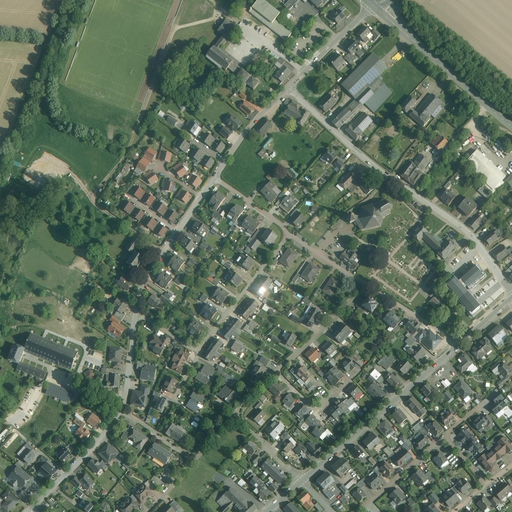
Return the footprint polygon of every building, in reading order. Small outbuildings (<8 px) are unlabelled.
[(280,14),(261,0),(258,0),(251,10),(251,9),(250,10),(251,11),(249,12),(286,41),(291,33),(274,20),(280,14)] [(290,0),(284,6),(289,11),(299,0),(290,0)] [(309,0),(317,8),(323,3),(325,3),(328,0),(309,0)] [(351,15),(346,9),(342,13),(345,17),(347,19),(351,15)] [(339,11),(332,18),(338,24),(345,17),(342,13),(339,11)] [(232,62),(219,52),(238,26),(233,22),(230,26),(229,26),(225,24),(219,32),(224,35),(214,48),(212,47),(208,52),(209,53),(207,56),(226,71),(228,68),(237,76),(236,77),(243,83),(242,84),(245,87),(246,85),(253,90),(259,83),(252,78),(251,78),(249,76),(242,70),(240,72),(230,65),(232,62)] [(364,27),(357,35),(363,40),(370,33),(364,27)] [(380,35),(375,30),(371,34),(376,39),(380,35)] [(358,47),(351,41),(345,47),(350,53),(352,55),(354,52),(359,57),(363,54),(360,51),(360,50),(359,51),(357,49),(358,47)] [(272,51),(269,55),(277,61),(280,57),(272,51)] [(352,55),(350,53),(347,56),(352,61),(355,58),(352,55)] [(337,54),(330,62),(332,64),(331,65),(335,69),(344,61),(337,54)] [(373,54),(341,86),(355,100),(367,88),(377,78),(387,68),(373,54)] [(285,61),(280,58),(277,62),(282,66),(285,61)] [(283,66),(275,77),(282,82),(290,72),(283,66)] [(377,78),(367,88),(374,94),(383,85),(384,85),(377,78)] [(355,100),(332,123),(338,130),(374,94),(367,88),(355,100)] [(328,94),(318,105),(326,113),(336,102),(328,94)] [(432,95),(429,96),(418,109),(429,118),(431,115),(434,118),(445,106),(432,95)] [(410,97),(400,108),(407,114),(416,102),(410,97)] [(300,105),(291,100),(291,101),(287,100),(286,100),(284,105),(287,108),(289,105),(297,110),(300,105)] [(254,110),(245,102),(240,108),(249,116),(254,110)] [(297,110),(289,105),(287,108),(284,114),(293,120),(299,111),(297,110)] [(429,118),(418,109),(415,113),(413,111),(409,116),(423,128),(430,119),(429,118)] [(302,113),(299,111),(293,120),(296,122),(295,123),(302,127),(310,114),(303,110),(302,113)] [(363,113),(353,124),(352,123),(350,126),(360,135),(373,122),(363,113)] [(242,124),(232,115),(230,116),(228,118),(228,120),(229,120),(226,124),(235,132),(242,124)] [(177,122),(169,117),(166,121),(174,126),(177,122)] [(265,118),(254,130),(262,137),(272,125),(265,118)] [(201,129),(189,121),(186,125),(189,127),(187,130),(196,136),(201,129)] [(360,135),(350,126),(345,131),(356,141),(360,136),(360,135)] [(232,134),(224,128),(220,133),(227,139),(232,134)] [(213,138),(206,134),(201,141),(208,145),(211,141),(213,138)] [(439,135),(431,144),(439,152),(448,143),(442,137),(441,137),(439,135)] [(188,144),(181,140),(176,147),(183,151),(185,149),(187,145),(188,144)] [(224,146),(218,142),(216,144),(213,149),(220,153),(224,146)] [(496,142),(494,144),(503,153),(505,152),(496,142)] [(267,156),(269,154),(263,148),(257,154),(261,158),(265,154),(267,156)] [(156,154),(149,149),(145,156),(147,157),(152,161),(156,154)] [(202,154),(195,150),(191,157),(197,161),(199,158),(202,154)] [(337,157),(329,150),(323,157),(327,161),(326,161),(328,162),(331,164),(337,157)] [(499,172),(477,151),(465,164),(485,183),(487,185),(499,172)] [(171,155),(163,153),(162,156),(161,161),(169,163),(171,155)] [(420,155),(413,164),(412,164),(412,163),(411,163),(401,176),(404,179),(404,180),(409,183),(413,186),(423,174),(422,173),(422,174),(421,173),(429,162),(420,155)] [(214,162),(207,157),(204,162),(202,164),(209,169),(214,162)] [(344,165),(338,160),(334,165),(340,170),(344,165)] [(144,162),(142,161),(137,167),(144,172),(149,166),(144,162)] [(179,168),(175,171),(180,178),(186,173),(182,166),(179,168)] [(499,172),(487,185),(493,190),(502,181),(505,177),(499,171),(499,172)] [(357,178),(351,172),(339,184),(345,190),(347,188),(354,182),(355,180),(357,178)] [(148,177),(146,178),(151,185),(158,180),(153,173),(148,177)] [(374,188),(362,174),(357,178),(355,180),(367,194),(374,188)] [(201,181),(194,176),(192,179),(189,183),(196,188),(201,181)] [(487,185),(485,183),(481,186),(492,196),(504,183),(502,181),(493,190),(487,185)] [(271,182),(261,192),(266,197),(265,198),(270,203),(272,201),(273,201),(277,197),(271,191),(275,186),(271,182)] [(354,182),(347,188),(349,191),(356,184),(354,182)] [(175,185),(167,183),(166,188),(165,191),(173,193),(175,185)] [(143,191),(136,187),(131,194),(138,198),(141,194),(143,191)] [(492,196),(482,187),(478,191),(488,201),(492,196)] [(447,190),(440,198),(445,202),(445,203),(448,206),(455,197),(447,190)] [(190,196),(184,192),(181,196),(179,199),(186,203),(190,196)] [(217,192),(210,202),(215,206),(213,208),(217,210),(225,198),(217,192)] [(154,199),(148,195),(146,197),(143,202),(149,206),(154,199)] [(283,201),(281,203),(281,204),(290,211),(296,205),(287,197),(283,201)] [(477,207),(467,198),(458,208),(468,217),(477,207)] [(374,204),(362,209),(359,217),(349,215),(346,220),(350,224),(355,222),(361,231),(380,227),(383,219),(383,218),(386,217),(386,216),(390,214),(391,214),(390,214),(388,211),(390,210),(391,210),(392,210),(391,209),(391,207),(392,206),(391,206),(390,204),(391,203),(390,203),(390,204),(387,203),(387,202),(387,203),(384,204),(383,202),(383,201),(382,201),(382,202),(379,204),(378,203),(378,204),(375,206),(375,205),(374,205),(374,204)] [(126,202),(121,209),(128,213),(129,211),(132,206),(126,202)] [(166,207),(159,203),(154,210),(161,214),(164,210),(166,207)] [(244,211),(235,205),(228,215),(233,218),(231,221),(235,223),(244,211)] [(296,209),(290,216),(293,218),(296,214),(296,215),(299,211),(296,209)] [(144,214),(137,210),(134,214),(133,217),(139,221),(144,214)] [(177,215),(171,211),(169,213),(166,218),(172,222),(177,215)] [(220,215),(215,212),(212,217),(217,220),(220,215)] [(480,213),(474,220),(473,219),(468,225),(474,230),(479,224),(478,223),(483,217),(480,213)] [(293,218),(290,221),(297,227),(303,221),(296,215),(296,214),(293,218)] [(248,216),(240,227),(246,231),(254,220),(248,216)] [(149,218),(144,225),(151,229),(152,227),(155,222),(149,218)] [(254,220),(246,231),(252,235),(252,236),(256,230),(260,225),(254,220)] [(209,230),(197,222),(191,230),(201,237),(204,232),(207,234),(209,230)] [(157,230),(155,233),(162,237),(167,230),(160,226),(157,230)] [(420,226),(411,235),(419,242),(422,238),(424,240),(429,235),(427,233),(428,232),(420,226)] [(256,230),(252,236),(252,235),(251,237),(254,239),(259,232),(256,230)] [(267,230),(261,240),(269,246),(272,243),(274,241),(273,241),(276,236),(267,230)] [(493,234),(492,232),(484,239),(489,246),(501,236),(497,231),(493,234)] [(447,241),(442,246),(433,238),(429,235),(424,240),(437,252),(436,253),(444,260),(447,257),(447,256),(454,248),(447,241)] [(134,237),(125,249),(132,255),(132,254),(133,255),(135,253),(134,253),(141,242),(134,237)] [(197,247),(185,238),(180,246),(189,253),(193,248),(195,250),(197,247)] [(250,244),(248,246),(254,250),(260,243),(254,239),(250,244)] [(503,245),(492,253),(498,262),(499,261),(503,258),(509,254),(503,245)] [(288,249),(279,262),(287,267),(292,260),(293,262),(298,255),(288,249)] [(351,252),(348,257),(343,253),(339,258),(347,264),(355,254),(352,252),(351,252)] [(133,255),(132,257),(130,256),(128,259),(130,261),(127,264),(136,271),(139,266),(141,264),(140,264),(143,259),(135,253),(133,255)] [(254,263),(242,254),(240,258),(242,259),(239,264),(248,271),(254,263)] [(355,254),(347,264),(354,270),(358,265),(354,261),(358,257),(355,254)] [(179,259),(175,256),(168,265),(178,272),(184,263),(181,260),(179,258),(179,259)] [(454,271),(445,263),(441,267),(450,275),(454,271)] [(310,264),(301,277),(309,282),(311,279),(314,282),(317,278),(316,277),(317,274),(319,270),(310,264)] [(128,275),(123,271),(120,276),(122,277),(125,279),(128,275)] [(242,279),(230,271),(228,274),(230,276),(227,281),(236,288),(242,279)] [(489,286),(478,295),(472,288),(467,292),(475,302),(481,297),(485,301),(500,288),(494,281),(485,271),(480,275),(489,286)] [(162,273),(156,282),(166,289),(172,280),(168,277),(169,277),(167,275),(166,276),(162,273)] [(125,279),(122,277),(117,284),(127,291),(132,284),(125,279)] [(272,282),(265,277),(259,284),(267,290),(271,285),(270,284),(272,282)] [(331,278),(323,291),(330,296),(335,290),(336,291),(341,285),(331,278)] [(267,290),(259,284),(253,292),(260,297),(263,292),(264,293),(267,290)] [(223,291),(219,288),(213,297),(222,304),(229,295),(225,292),(223,290),(223,291)] [(161,301),(153,295),(147,302),(155,308),(161,301)] [(368,297),(361,306),(371,314),(377,306),(374,304),(376,303),(372,300),(373,298),(369,296),(368,297)] [(436,297),(434,299),(433,298),(429,302),(436,309),(440,305),(439,304),(441,302),(436,297)] [(127,305),(118,299),(116,301),(113,306),(115,307),(114,309),(117,311),(121,314),(127,305)] [(258,305),(252,299),(246,307),(253,313),(256,310),(255,309),(258,305)] [(213,309),(211,308),(207,305),(200,314),(210,321),(217,312),(213,309)] [(253,313),(246,307),(240,314),(246,319),(249,315),(250,316),(253,313)] [(321,313),(312,308),(308,315),(316,319),(321,313)] [(364,312),(359,308),(354,314),(359,317),(364,312)] [(121,314),(117,311),(113,317),(120,322),(121,322),(125,316),(121,314)] [(395,316),(391,312),(383,320),(394,329),(396,327),(401,322),(394,316),(395,316)] [(316,319),(308,315),(303,323),(311,328),(316,319)] [(113,317),(110,321),(113,323),(113,322),(118,325),(120,322),(113,317)] [(236,319),(229,327),(234,332),(241,324),(236,319)] [(415,325),(411,321),(406,326),(413,334),(414,334),(416,332),(419,329),(418,328),(420,327),(416,324),(415,325)] [(118,325),(113,322),(113,323),(108,330),(109,331),(117,336),(119,338),(124,330),(118,325)] [(197,325),(193,322),(187,331),(196,338),(203,329),(199,326),(197,324),(197,325)] [(351,332),(341,323),(335,329),(346,338),(351,332)] [(252,328),(247,324),(243,330),(249,333),(252,328)] [(499,325),(488,335),(496,345),(501,340),(501,339),(506,335),(503,331),(504,331),(499,325)] [(186,332),(180,327),(176,333),(182,337),(186,332)] [(229,327),(228,327),(221,335),(227,340),(232,335),(237,339),(239,335),(234,332),(229,327)] [(346,338),(335,329),(330,335),(340,344),(346,338)] [(117,336),(109,331),(107,334),(115,339),(117,336)] [(81,344),(53,332),(49,341),(78,352),(81,344)] [(421,336),(416,332),(414,334),(413,334),(411,336),(416,340),(421,336)] [(432,335),(429,332),(425,337),(426,339),(423,341),(428,346),(431,343),(435,338),(432,335)] [(296,337),(288,333),(282,342),(291,347),(296,337)] [(49,341),(31,334),(26,346),(22,345),(20,348),(25,349),(24,352),(71,370),(78,352),(49,341)] [(170,340),(163,336),(162,339),(155,335),(152,340),(159,344),(158,344),(160,346),(164,348),(170,340)] [(223,343),(216,339),(209,348),(216,352),(221,355),(223,351),(219,349),(223,343)] [(160,346),(158,344),(159,344),(152,340),(149,344),(155,347),(153,351),(160,356),(164,349),(164,348),(160,346)] [(238,342),(234,340),(231,345),(238,349),(239,350),(241,347),(236,344),(238,342)] [(483,340),(477,346),(485,355),(491,350),(487,344),(483,340)] [(146,343),(139,342),(138,349),(146,351),(147,344),(146,343)] [(329,342),(322,348),(328,355),(329,356),(336,349),(329,342)] [(26,365),(19,362),(24,352),(25,349),(20,348),(18,347),(18,346),(17,346),(14,345),(12,351),(10,354),(10,355),(8,360),(11,361),(17,364),(17,365),(18,365),(16,369),(23,372),(26,365)] [(231,345),(229,348),(237,353),(238,351),(241,353),(241,352),(239,350),(238,349),(231,345)] [(485,355),(477,346),(470,351),(474,355),(479,361),(485,355)] [(424,353),(418,347),(414,351),(410,348),(406,351),(411,355),(410,355),(417,361),(418,361),(420,359),(419,358),(424,353)] [(209,348),(203,357),(209,361),(213,356),(216,359),(218,358),(221,355),(216,352),(209,348)] [(313,348),(305,355),(312,362),(319,355),(313,348)] [(121,350),(111,349),(110,359),(116,360),(116,362),(120,362),(121,350)] [(190,355),(181,350),(178,356),(175,355),(173,358),(184,363),(186,361),(187,361),(190,355)] [(361,358),(355,352),(353,354),(359,360),(361,358)] [(347,354),(346,354),(344,356),(348,360),(351,362),(353,360),(347,354)] [(464,354),(459,358),(464,363),(461,366),(460,365),(457,368),(461,373),(464,370),(468,368),(470,370),(474,367),(472,364),(473,363),(464,354)] [(270,361),(262,356),(259,362),(264,365),(266,367),(270,361)] [(184,363),(173,358),(172,361),(175,363),(172,369),(181,373),(184,367),(183,366),(184,363)] [(393,363),(388,358),(384,362),(389,367),(393,363)] [(348,360),(341,366),(347,372),(351,369),(352,370),(355,367),(354,366),(351,362),(348,360)] [(403,360),(396,368),(404,375),(407,372),(407,371),(411,367),(403,360)] [(136,369),(142,370),(143,365),(146,366),(147,363),(138,361),(136,369)] [(259,362),(256,361),(253,366),(256,368),(257,366),(261,369),(264,365),(259,362)] [(511,372),(505,364),(499,369),(502,372),(501,372),(501,374),(502,375),(504,375),(505,377),(507,376),(511,372)] [(46,372),(26,365),(23,372),(44,380),(46,372)] [(154,375),(156,368),(146,366),(143,365),(142,370),(141,379),(145,380),(146,379),(152,380),(153,375),(154,375)] [(205,366),(201,372),(202,372),(200,374),(199,373),(195,379),(205,386),(209,380),(209,379),(208,378),(209,375),(212,377),(215,372),(205,366)] [(261,369),(257,366),(256,368),(252,374),(260,378),(264,371),(261,369)] [(303,367),(299,370),(295,373),(300,378),(307,371),(303,367)] [(344,377),(334,368),(330,372),(339,382),(344,377)] [(90,369),(84,372),(84,379),(90,382),(95,379),(95,372),(90,369)] [(382,375),(375,369),(370,375),(371,376),(375,380),(376,381),(382,375)] [(307,371),(300,378),(305,383),(308,380),(312,376),(307,371)] [(339,382),(330,372),(325,377),(334,386),(339,382)] [(400,382),(390,373),(384,379),(394,388),(400,382)] [(115,376),(111,375),(111,376),(110,383),(108,382),(107,386),(118,388),(119,378),(117,376),(115,376)] [(505,377),(497,384),(500,387),(509,379),(507,376),(505,377)] [(177,381),(168,377),(162,388),(172,393),(177,381)] [(445,388),(451,384),(446,378),(441,382),(445,388)] [(471,393),(461,382),(454,388),(464,399),(471,393)] [(276,383),(269,389),(278,397),(283,391),(284,390),(276,383)] [(386,396),(374,384),(367,390),(379,403),(386,396)] [(508,384),(501,389),(504,392),(510,388),(508,384)] [(72,395),(49,385),(48,387),(46,393),(69,403),(72,395)] [(354,385),(347,391),(352,397),(354,399),(354,398),(361,392),(354,385)] [(434,393),(427,385),(424,387),(423,387),(420,389),(421,390),(427,397),(432,402),(435,399),(431,395),(434,393)] [(231,391),(225,386),(218,395),(222,399),(224,397),(226,399),(225,401),(226,401),(231,406),(239,397),(233,392),(232,393),(230,392),(231,391)] [(141,393),(133,391),(131,405),(138,406),(139,407),(141,408),(143,407),(145,407),(147,394),(141,393)] [(283,391),(278,397),(281,399),(286,393),(283,391)] [(449,404),(454,400),(447,391),(442,396),(449,404)] [(204,398),(194,392),(190,398),(192,399),(191,401),(190,400),(186,406),(196,413),(199,408),(196,406),(198,404),(200,405),(201,404),(200,404),(204,398)] [(491,398),(495,403),(499,400),(500,401),(503,399),(498,393),(491,398)] [(290,394),(283,402),(289,408),(292,405),(297,400),(290,394)] [(166,402),(159,398),(159,399),(157,402),(154,408),(162,412),(166,402)] [(422,409),(412,398),(406,403),(416,414),(417,414),(422,409)] [(346,399),(343,403),(339,399),(334,404),(335,405),(341,411),(346,407),(348,409),(354,403),(350,399),(348,401),(346,399)] [(489,408),(495,415),(499,412),(502,410),(505,407),(500,401),(499,400),(495,403),(489,408)] [(260,402),(255,408),(257,411),(259,409),(263,405),(260,402)] [(301,404),(294,412),(300,417),(300,418),(302,416),(307,410),(301,404)] [(335,405),(328,412),(335,420),(343,413),(341,411),(335,405)] [(457,414),(451,407),(448,409),(454,416),(457,414)] [(422,409),(417,414),(420,418),(427,412),(424,408),(422,409)] [(257,411),(251,417),(257,423),(265,415),(259,409),(257,411)] [(407,419),(399,409),(392,416),(400,425),(407,419)] [(505,413),(502,410),(499,412),(495,415),(498,418),(505,413)] [(448,412),(440,419),(446,426),(454,419),(448,412)] [(76,414),(74,416),(82,422),(84,419),(76,414)] [(101,420),(93,414),(87,422),(96,428),(101,420)] [(307,420),(302,425),(307,429),(309,427),(314,431),(312,433),(319,439),(325,432),(318,426),(320,424),(311,416),(307,420)] [(481,416),(478,419),(477,419),(475,420),(475,421),(472,423),(478,431),(487,424),(483,419),(481,416)] [(493,422),(488,416),(483,419),(487,424),(488,426),(493,422)] [(337,423),(331,417),(328,419),(334,425),(337,423)] [(305,418),(299,425),(301,427),(302,425),(307,420),(305,418)] [(86,425),(78,419),(75,424),(81,428),(83,429),(86,425)] [(273,423),(266,431),(273,438),(277,434),(278,434),(283,429),(275,421),(273,423)] [(393,430),(385,421),(378,428),(385,437),(386,437),(388,439),(391,436),(389,434),(393,430)] [(442,430),(435,422),(428,429),(430,430),(429,431),(435,436),(442,430)] [(176,427),(169,423),(162,432),(169,437),(170,437),(179,443),(185,434),(176,428),(176,427)] [(417,424),(413,428),(416,432),(416,433),(418,431),(421,429),(417,424)] [(427,433),(423,427),(421,429),(418,431),(422,436),(424,438),(428,434),(427,433)] [(83,429),(81,428),(76,434),(78,436),(78,437),(82,440),(82,439),(85,441),(90,434),(88,433),(89,433),(85,430),(84,430),(83,429)] [(465,430),(465,429),(461,433),(458,435),(462,439),(460,440),(462,443),(464,442),(465,442),(467,440),(471,436),(465,430)] [(148,439),(133,430),(130,435),(128,438),(130,439),(133,441),(133,442),(134,442),(135,441),(138,443),(136,447),(140,450),(148,439)] [(286,432),(280,438),(283,441),(289,435),(286,432)] [(377,439),(372,433),(368,436),(369,437),(363,443),(367,447),(369,446),(371,449),(379,442),(376,439),(377,439)] [(283,441),(285,444),(288,440),(288,441),(289,440),(291,438),(289,435),(283,441)] [(424,438),(422,436),(415,442),(417,445),(416,446),(416,448),(417,450),(419,450),(428,442),(424,438)] [(511,447),(504,438),(498,443),(499,445),(493,451),(499,458),(502,456),(502,455),(505,452),(507,454),(511,449),(511,447)] [(285,444),(281,448),(287,453),(294,445),(289,440),(288,441),(288,440),(285,444)] [(475,441),(471,444),(469,447),(467,449),(470,452),(472,450),(475,454),(478,451),(481,448),(475,441)] [(257,449),(250,442),(244,448),(252,455),(257,449)] [(315,447),(311,442),(306,447),(311,452),(312,451),(317,457),(323,452),(317,446),(315,447)] [(24,447),(27,450),(27,449),(31,453),(34,449),(27,443),(24,447)] [(172,455),(155,443),(148,454),(165,465),(172,455)] [(307,450),(301,443),(298,445),(304,452),(307,450)] [(406,443),(405,443),(401,446),(405,450),(407,453),(411,449),(408,446),(406,443)] [(108,444),(98,454),(104,459),(105,457),(110,462),(118,454),(108,444)] [(363,453),(357,446),(351,451),(357,459),(363,453)] [(64,448),(58,453),(60,455),(58,458),(59,459),(59,460),(60,460),(63,463),(71,455),(70,454),(65,449),(64,448)] [(31,453),(27,449),(27,450),(20,457),(28,464),(35,456),(31,453)] [(407,453),(405,450),(394,460),(400,467),(411,457),(407,453)] [(486,457),(484,455),(478,460),(488,471),(494,466),(492,464),(496,460),(496,461),(499,458),(493,451),(486,457)] [(440,453),(433,460),(440,467),(447,461),(446,459),(440,453)] [(458,460),(452,453),(450,455),(456,462),(458,460)] [(257,455),(251,461),(255,464),(260,459),(257,455)] [(456,462),(450,455),(446,459),(447,461),(451,466),(456,462)] [(376,463),(371,457),(368,460),(373,466),(376,463)] [(99,464),(96,461),(96,462),(93,459),(88,465),(97,474),(102,468),(99,465),(100,464),(99,464)] [(133,464),(128,459),(125,463),(131,468),(133,464)] [(342,459),(332,468),(340,478),(351,468),(342,459)] [(272,465),(268,461),(265,464),(266,465),(263,468),(271,476),(277,470),(274,467),(275,466),(273,464),(272,465)] [(108,468),(102,462),(99,464),(100,464),(99,465),(102,468),(105,471),(108,468)] [(17,463),(15,465),(18,467),(9,477),(10,477),(13,480),(11,484),(15,488),(18,484),(22,488),(31,478),(20,469),(22,467),(17,463)] [(380,469),(380,470),(383,474),(387,478),(389,478),(391,476),(391,474),(394,472),(387,463),(380,469)] [(50,478),(56,471),(50,466),(48,464),(46,467),(44,466),(39,472),(45,477),(46,475),(50,478)] [(165,470),(161,475),(166,478),(169,474),(165,470)] [(279,472),(277,470),(271,476),(279,483),(282,480),(283,481),(286,478),(282,475),(283,474),(280,471),(279,472)] [(419,470),(411,477),(420,487),(427,480),(428,480),(424,476),(419,470)] [(434,478),(429,472),(424,476),(428,480),(427,480),(429,482),(434,478)] [(251,473),(245,478),(248,481),(254,476),(251,473)] [(326,473),(317,481),(324,490),(327,487),(330,484),(334,481),(326,473)] [(377,477),(374,474),(370,477),(378,487),(381,485),(381,484),(382,482),(377,477)] [(80,481),(79,482),(81,484),(87,490),(94,483),(86,475),(80,481)] [(80,481),(76,477),(71,482),(78,488),(81,484),(79,482),(80,481)] [(378,487),(370,477),(366,481),(368,484),(373,490),(375,489),(376,489),(378,487)] [(269,495),(263,489),(265,486),(255,478),(250,483),(257,489),(254,492),(257,495),(260,497),(260,498),(259,500),(262,502),(263,501),(263,502),(269,495)] [(237,483),(242,487),(245,482),(241,479),(237,483)] [(353,480),(345,487),(348,491),(357,484),(353,480)] [(464,480),(461,483),(460,481),(458,481),(456,482),(456,484),(458,486),(457,487),(461,492),(463,494),(471,487),(469,485),(470,484),(470,483),(469,481),(467,481),(466,482),(464,480)] [(148,481),(144,485),(148,489),(153,484),(148,481)] [(504,483),(499,488),(506,495),(511,491),(508,487),(504,483)] [(144,485),(139,489),(147,498),(152,494),(148,489),(144,485)] [(461,492),(457,487),(456,485),(453,487),(459,494),(461,492)] [(335,495),(327,487),(324,490),(322,491),(330,500),(335,495)] [(231,488),(217,502),(224,509),(221,511),(227,511),(232,507),(236,511),(240,511),(249,504),(238,492),(231,488)] [(506,495),(499,488),(493,492),(497,497),(500,500),(506,495)] [(139,489),(134,494),(138,498),(142,503),(147,498),(139,489)] [(366,496),(359,489),(358,490),(358,489),(357,489),(353,492),(354,493),(353,494),(360,502),(366,496)] [(398,489),(393,493),(394,494),(390,497),(393,501),(396,505),(405,498),(398,489)] [(29,497),(22,491),(18,496),(25,502),(29,497)] [(451,491),(447,495),(454,504),(459,500),(454,495),(451,491)] [(7,502),(2,507),(7,511),(8,511),(18,502),(8,492),(3,497),(7,502)] [(305,492),(297,499),(300,503),(299,505),(301,507),(303,505),(310,499),(311,498),(305,492)] [(344,495),(339,499),(344,504),(348,501),(344,495)] [(454,504),(447,495),(442,499),(445,503),(450,508),(454,504)] [(436,496),(432,499),(430,496),(428,498),(435,505),(439,501),(439,500),(436,496)] [(411,497),(407,500),(409,503),(412,506),(415,503),(411,497)] [(500,500),(497,497),(495,499),(499,503),(501,505),(503,503),(500,500)] [(84,498),(82,500),(83,501),(80,504),(83,507),(82,508),(86,511),(88,511),(93,507),(87,502),(88,501),(84,498)] [(119,508),(122,511),(133,511),(138,508),(133,503),(130,498),(129,499),(119,508)] [(484,498),(477,504),(484,511),(491,505),(492,505),(489,502),(488,502),(484,498)] [(495,499),(494,498),(489,502),(492,505),(491,505),(494,508),(499,503),(495,499)] [(310,499),(303,505),(308,511),(314,506),(310,502),(312,500),(310,499)] [(174,501),(169,506),(175,511),(174,511),(180,511),(176,507),(178,505),(174,501)] [(249,504),(240,511),(254,511),(257,509),(251,503),(249,504)] [(298,511),(291,503),(284,509),(286,511),(298,511)] [(319,511),(320,511),(323,510),(318,503),(315,505),(319,511)]
